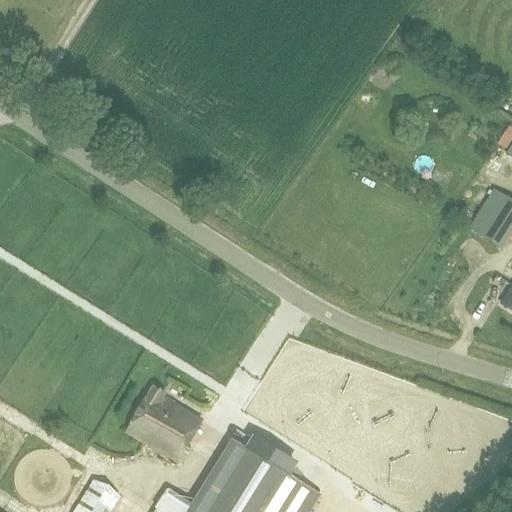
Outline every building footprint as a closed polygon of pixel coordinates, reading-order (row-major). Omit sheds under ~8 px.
[(499,249),(511,227),(511,203),(493,192),(469,230),(499,249)] [(511,312),(511,290),(502,306),(511,312)] [(125,433),(177,463),(201,422),(161,399),(164,394),(152,387),(125,433)] [(233,441),(193,505),(169,492),(156,511),(309,511),(319,496),(233,441)] [(92,483),(74,511),(110,511),(119,499),(92,483)]
